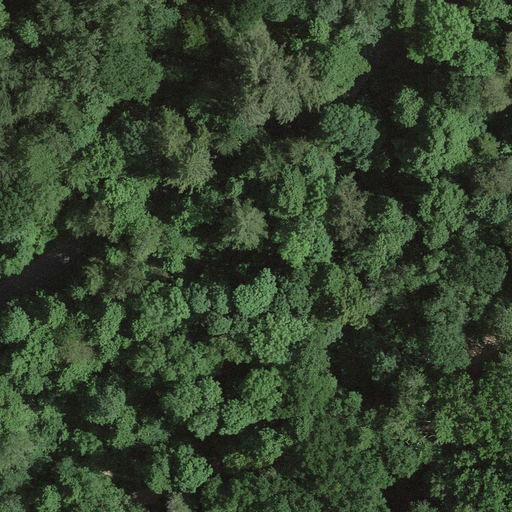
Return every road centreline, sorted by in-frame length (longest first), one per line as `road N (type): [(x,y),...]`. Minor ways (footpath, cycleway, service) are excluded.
road 1 (unclassified): [(0,273),(245,130),(423,0)]
road 2 (track): [(415,416),(310,453),(84,454)]
road 3 (track): [(415,416),(475,344),(511,320)]
